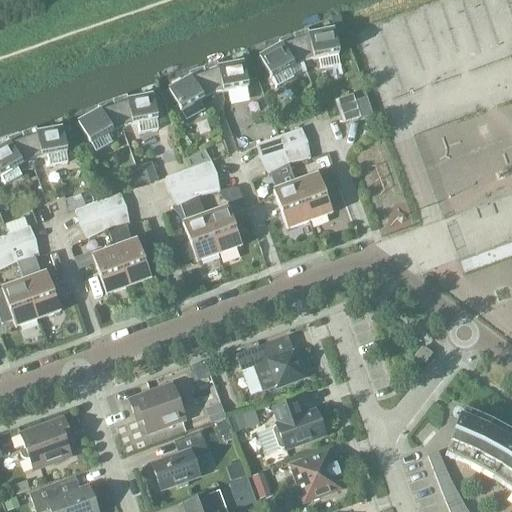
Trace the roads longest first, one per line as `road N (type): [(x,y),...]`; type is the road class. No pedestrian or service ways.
road 1 (residential): [(74,369),(374,259),(468,332)]
road 2 (residential): [(126,511),(74,369)]
road 3 (residential): [(331,313),(384,449)]
road 4 (residential): [(384,449),(468,332)]
